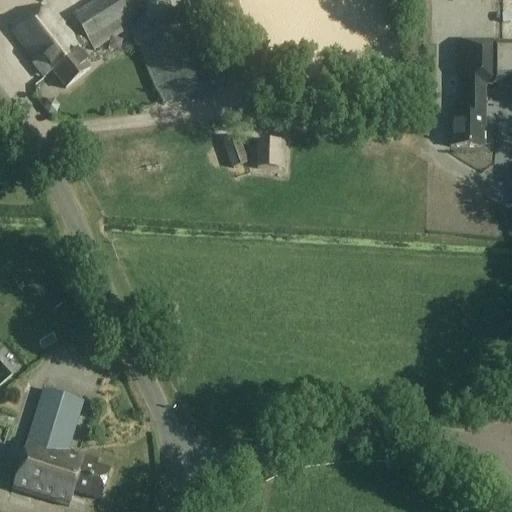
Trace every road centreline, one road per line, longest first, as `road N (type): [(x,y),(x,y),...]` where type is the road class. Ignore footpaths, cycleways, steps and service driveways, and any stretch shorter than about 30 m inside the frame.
road 1 (unclassified): [(195,493),(67,201),(0,102)]
road 2 (unclassified): [(195,493),(262,455),(345,436),(432,437),(503,456)]
